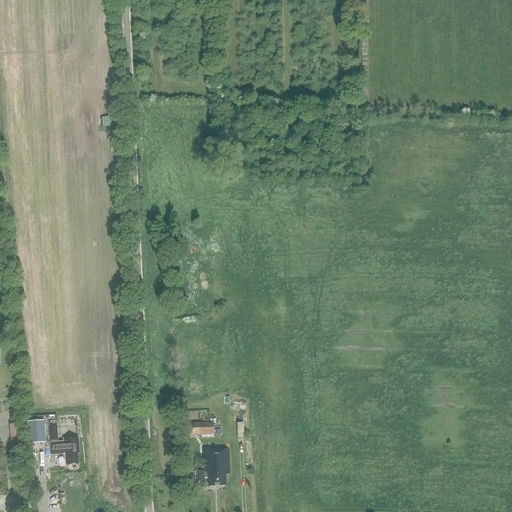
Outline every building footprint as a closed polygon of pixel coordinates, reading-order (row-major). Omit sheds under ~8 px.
[(45,443),(44,421),(27,422),(28,444),(45,443)] [(10,425),(12,444),(26,443),(24,423),(10,425)] [(214,424),(190,425),(190,436),(215,435),(214,424)] [(57,427),(49,428),(50,442),(51,441),(51,444),(50,444),(51,456),(65,455),(65,462),(68,462),(69,465),(77,465),(77,455),(79,454),(78,439),(63,440),(64,443),(56,443),(56,441),(58,441),(57,427)] [(220,448),(203,449),(204,472),(196,472),(197,482),(204,481),(204,479),(209,478),(209,488),(226,487),(225,476),(230,475),(229,450),(220,450),(220,448)]
